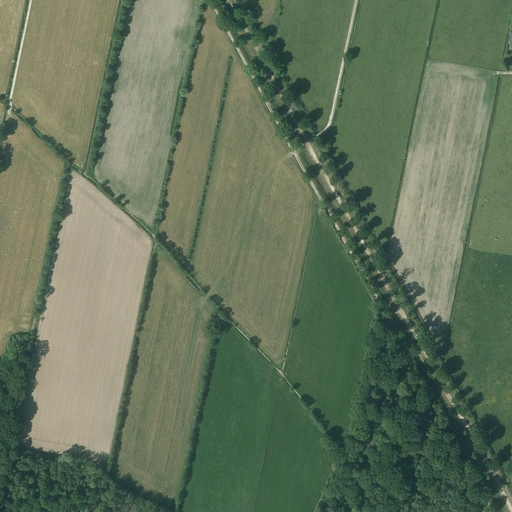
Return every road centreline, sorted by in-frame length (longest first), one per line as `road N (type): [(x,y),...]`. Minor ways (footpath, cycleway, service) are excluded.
road 1 (track): [(511,511),(398,311)]
road 2 (track): [(340,511),(381,317)]
road 3 (track): [(398,311),(304,142)]
road 4 (track): [(381,317),(291,149)]
road 5 (track): [(291,149),(209,0)]
road 6 (track): [(304,142),(228,0)]
road 7 (track): [(304,142),(330,121),(354,0)]
